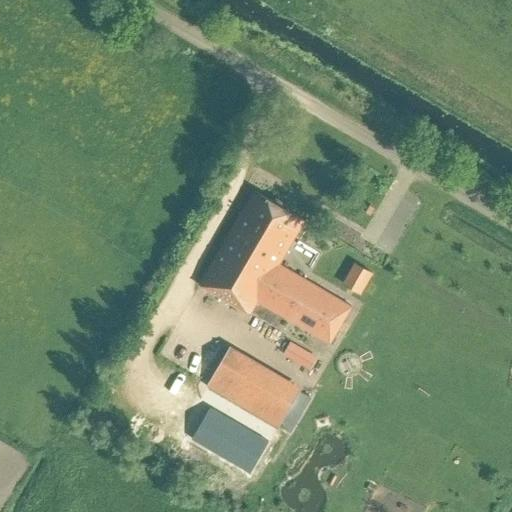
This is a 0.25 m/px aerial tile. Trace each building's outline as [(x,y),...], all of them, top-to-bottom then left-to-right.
[(269,200),(254,191),(199,285),(249,315),(257,302),(330,345),(352,307),(279,264),(304,221),(289,212),(288,207),(274,199),(269,200)] [(361,210),(356,220),(342,212),(328,236),(357,253),(377,219),(361,210)] [(227,323),(218,339),(269,370),(258,387),(269,393),(294,353),(276,342),(271,350),(227,323)] [(299,390),(279,424),(293,432),(313,398),(299,390)] [(99,422),(109,426),(115,409),(105,405),(99,422)] [(192,439),(230,461),(248,430),(210,408),(192,439)] [(156,442),(145,435),(137,448),(149,455),(156,442)] [(256,456),(245,474),(258,482),(269,463),(256,456)]
